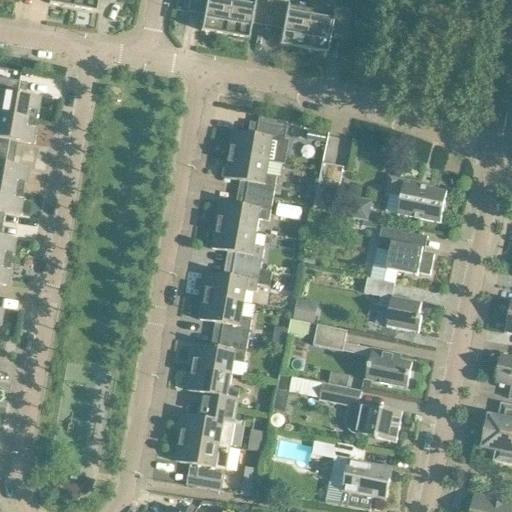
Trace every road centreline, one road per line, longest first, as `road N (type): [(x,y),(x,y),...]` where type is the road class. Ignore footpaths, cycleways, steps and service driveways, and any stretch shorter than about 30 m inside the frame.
road 1 (residential): [(90,47),(18,463),(30,511)]
road 2 (residential): [(114,511),(129,482),(200,68)]
road 3 (residential): [(427,511),(499,151)]
road 4 (unclassified): [(499,151),(316,91),(200,68)]
